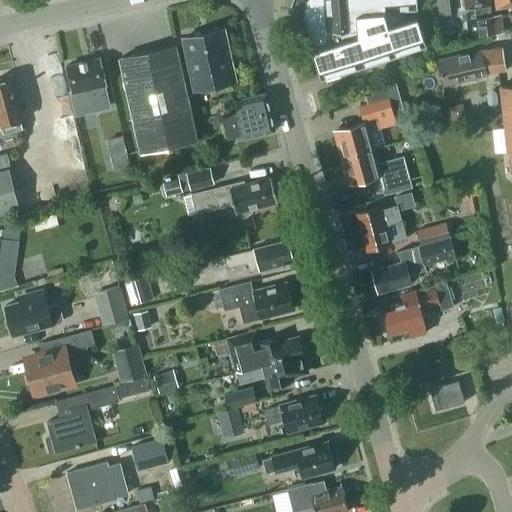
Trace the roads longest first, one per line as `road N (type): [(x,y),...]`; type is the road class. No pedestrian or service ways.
road 1 (tertiary): [(396,489),(257,0)]
road 2 (residential): [(506,511),(495,479),(474,460),(396,489)]
